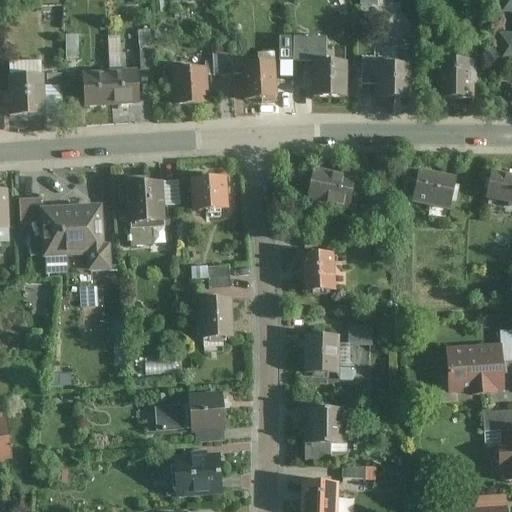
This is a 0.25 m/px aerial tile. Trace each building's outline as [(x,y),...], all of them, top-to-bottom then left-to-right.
[(360,0),(361,10),(383,9),(382,0),(360,0)] [(511,0),(503,0),(503,15),(511,14),(511,34),(500,34),(500,65),(511,64),(511,0)] [(80,36),(65,36),(66,60),(80,60),(80,36)] [(328,38),(294,38),(295,64),(314,64),(314,99),(348,99),(348,62),(327,62),(328,38)] [(399,43),(380,43),(380,57),(362,57),(362,86),(378,86),(378,99),(412,99),(412,59),(399,59),(399,43)] [(477,61),(437,61),(437,100),(478,100),(477,61)] [(279,99),(276,63),(241,65),(244,102),(279,99)] [(208,70),(173,72),(175,107),(210,105),(208,70)] [(138,71),(111,73),(113,107),(140,106),(138,71)] [(111,73),(84,74),(87,110),(113,107),(111,73)] [(44,95),(44,76),(7,78),(9,119),(45,117),(44,95)] [(57,95),(44,95),(45,117),(58,116),(57,95)] [(354,181),(314,171),(307,199),(347,209),(354,181)] [(456,180),(417,171),(408,205),(447,213),(456,180)] [(511,177),(490,172),(483,200),(511,206),(511,177)] [(229,212),(227,179),(192,180),(193,213),(229,212)] [(179,182),(161,184),(163,206),(180,205),(179,182)] [(163,206),(161,184),(125,186),(128,247),(153,246),(152,230),(164,229),(163,206)] [(0,230),(9,230),(8,193),(0,193),(0,230)] [(39,210),(43,209),(42,201),(19,202),(21,227),(28,226),(30,257),(41,257),(39,210)] [(41,257),(41,261),(88,258),(88,274),(91,274),(111,274),(111,266),(110,247),(104,247),(102,207),(43,209),(39,210),(41,257)] [(330,237),(302,238),(303,250),(331,248),(330,237)] [(333,257),(298,257),(299,295),(333,294),(333,257)] [(111,274),(91,274),(94,323),(83,324),(84,348),(125,345),(120,266),(111,266),(111,274)] [(229,267),(208,269),(209,280),(230,279),(229,267)] [(230,289),(230,279),(209,280),(209,290),(230,289)] [(233,301),(200,303),(202,343),(234,342),(233,301)] [(349,324),(349,344),(373,344),(373,324),(349,324)] [(511,332),(498,333),(499,346),(500,367),(511,366),(511,332)] [(339,339),(302,339),(302,376),(338,376),(339,339)] [(499,346),(446,349),(449,397),(503,392),(500,367),(499,346)] [(225,434),(222,396),(188,398),(188,408),(155,411),(157,435),(190,433),(190,436),(197,436),(225,434)] [(340,412),(305,412),(304,446),(340,447),(340,412)] [(499,433),(511,432),(511,413),(480,415),(482,435),(499,434),(499,433)] [(11,417),(0,418),(0,461),(16,459),(11,417)] [(511,432),(499,433),(499,434),(499,448),(495,449),(496,471),(501,470),(501,485),(511,484),(511,432)] [(225,434),(197,436),(198,444),(225,442),(225,434)] [(328,447),(304,446),(304,463),(327,464),(328,447)] [(221,456),(174,459),(177,501),(223,498),(221,456)] [(367,469),(341,469),(340,481),(367,481),(367,469)] [(335,511),(337,485),(304,484),(302,511),(335,511)]
